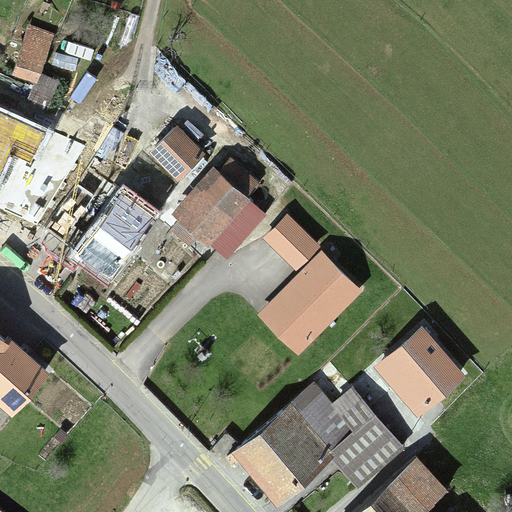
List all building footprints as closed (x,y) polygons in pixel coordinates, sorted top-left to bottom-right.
[(45,34),(26,29),(13,75),(32,80),(45,34)] [(37,77),(26,102),(46,110),(57,86),(37,77)] [(0,96),(0,228),(35,244),(47,216),(78,148),(20,122),(26,108),(0,96)] [(172,130),(150,152),(175,178),(197,156),(172,130)] [(225,156),(173,214),(221,257),(260,215),(244,201),(258,186),(225,156)] [(90,159),(47,216),(35,244),(65,267),(70,260),(97,280),(147,214),(111,187),(117,179),(90,159)] [(269,239),(300,271),(325,246),(295,215),(269,239)] [(330,252),(265,315),(304,355),(368,292),(330,252)] [(417,331),(375,368),(418,416),(460,379),(417,331)] [(0,341),(0,405),(10,414),(41,377),(0,341)] [(311,388),(228,454),(267,504),(325,458),(346,484),(419,427),(400,403),(375,423),(351,393),(329,411),(311,388)] [(418,511),(440,494),(418,468),(365,511),(418,511)]
